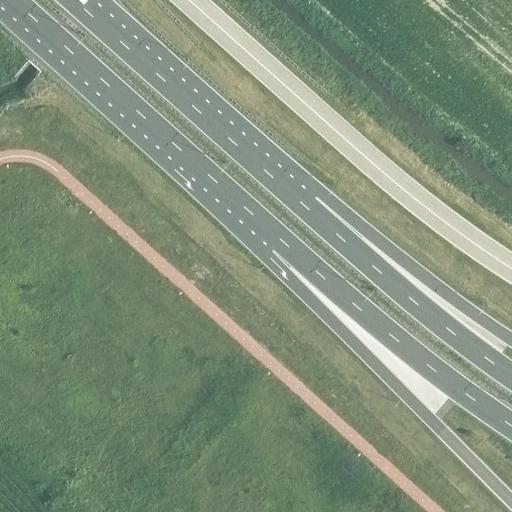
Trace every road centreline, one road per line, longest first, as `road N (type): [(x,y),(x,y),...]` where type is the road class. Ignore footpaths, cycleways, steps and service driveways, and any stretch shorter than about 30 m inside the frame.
road 1 (trunk): [(11,0),(276,237)]
road 2 (trunk): [(276,237),(429,420),(511,502)]
road 3 (trunk): [(302,204),(73,0)]
road 4 (trunk): [(276,237),(511,427)]
road 5 (trunk): [(511,377),(302,204)]
road 6 (trunk): [(511,341),(302,204)]
